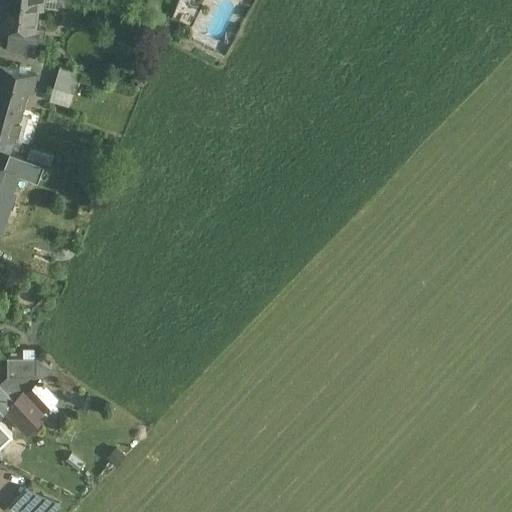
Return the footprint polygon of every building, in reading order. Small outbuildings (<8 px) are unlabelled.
[(43,0),(2,0),(0,15),(0,24),(10,26),(33,29),(34,28),(36,7),(42,8),(43,0)] [(33,29),(10,26),(8,38),(28,40),(35,41),(44,42),(46,29),(34,28),(33,29)] [(28,40),(8,38),(6,49),(26,51),(28,40)] [(35,41),(28,40),(26,51),(33,52),(35,41)] [(37,75),(0,65),(0,107),(20,113),(20,112),(26,92),(32,94),(37,75)] [(82,72),(60,66),(53,88),(75,95),(82,72)] [(20,113),(0,107),(0,137),(14,142),(21,112),(20,112),(20,113)] [(14,142),(0,137),(0,150),(9,154),(13,143),(14,142)] [(53,156),(31,148),(27,159),(50,167),(53,156)] [(54,169),(27,160),(21,177),(48,186),(54,169)] [(10,173),(0,169),(0,189),(3,191),(10,173)] [(37,376),(36,358),(7,359),(7,360),(9,360),(9,375),(7,376),(7,377),(37,376)] [(0,412),(5,408),(14,417),(12,418),(26,433),(41,418),(38,415),(57,397),(44,384),(45,383),(43,381),(42,382),(37,376),(7,377),(0,383),(0,412)] [(32,511),(17,497),(5,510),(6,511),(32,511)]
